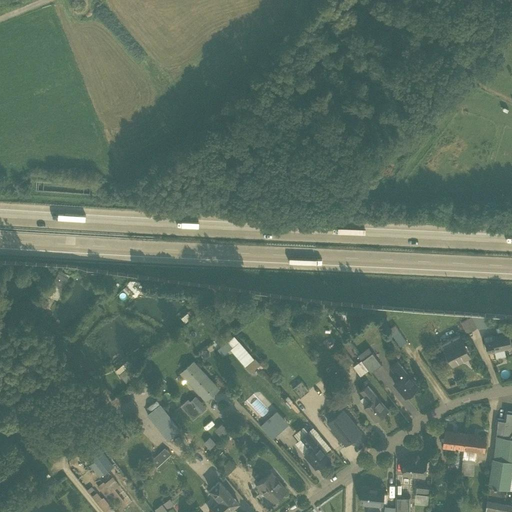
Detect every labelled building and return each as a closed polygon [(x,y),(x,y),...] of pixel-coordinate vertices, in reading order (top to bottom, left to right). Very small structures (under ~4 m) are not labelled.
[(63,288),(69,277),(58,271),(52,282),(63,288)] [(471,317),(464,320),(470,331),(476,327),(471,317)] [(406,341),(395,325),(389,329),(400,346),(406,341)] [(509,332),(492,335),(495,350),(511,346),(509,332)] [(231,350),(251,371),(260,362),(233,334),(218,348),(225,356),(231,350)] [(492,335),(484,337),(487,352),(495,350),(492,335)] [(76,356),(60,337),(54,342),(69,361),(76,356)] [(462,340),(444,349),(452,364),(470,355),(462,340)] [(381,364),(372,352),(361,360),(370,372),(381,364)] [(397,360),(390,366),(400,378),(406,372),(407,373),(407,372),(397,360)] [(137,369),(143,376),(152,369),(146,361),(137,369)] [(215,386),(198,367),(197,369),(192,363),(183,371),(188,376),(187,379),(206,400),(212,394),(210,391),(215,386)] [(124,365),(116,371),(126,383),(134,377),(132,373),(134,371),(130,367),(128,369),(124,365)] [(407,373),(406,372),(400,378),(394,383),(406,397),(418,386),(407,373)] [(301,381),(292,388),(300,397),(309,390),(301,381)] [(378,396),(367,384),(360,390),(370,402),(376,396),(377,397),(378,396)] [(377,397),(376,396),(370,402),(364,406),(376,420),(388,410),(377,397)] [(205,408),(195,397),(190,402),(188,400),(181,406),(193,419),(205,408)] [(358,434),(347,420),(348,420),(338,407),(330,414),(340,425),(334,430),(346,444),(358,434)] [(511,411),(506,410),(504,419),(503,425),(511,426),(511,411)] [(174,432),(153,411),(148,417),(168,437),(174,432)] [(504,419),(496,418),(494,436),(496,436),(502,437),(503,425),(504,419)] [(274,419),(263,429),(272,438),(283,428),(274,419)] [(220,437),(228,431),(222,422),(214,429),(220,437)] [(511,426),(503,425),(502,437),(511,438),(511,435),(511,434),(511,426)] [(214,429),(209,432),(214,440),(219,438),(214,429)] [(465,433),(444,430),(443,446),(464,449),(465,433)] [(329,457),(317,444),(318,443),(308,431),(300,437),(310,449),(305,454),(316,468),(329,457)] [(486,435),(465,433),(464,449),(477,450),(484,451),(486,435)] [(209,436),(204,442),(210,448),(216,442),(209,436)] [(511,438),(502,437),(496,436),(494,458),(494,459),(511,461),(511,467),(511,470),(511,438)] [(165,447),(151,460),(158,466),(171,454),(165,447)] [(477,450),(464,449),(462,459),(473,460),(476,460),(477,450)] [(110,463),(99,450),(93,455),(96,459),(92,463),(100,472),(110,463)] [(420,456),(418,454),(412,456),(412,458),(404,458),(402,474),(425,477),(427,460),(419,459),(420,456)] [(230,458),(223,465),(229,471),(236,465),(230,458)] [(511,467),(511,461),(494,459),(494,458),(493,458),(488,485),(507,488),(509,489),(511,470),(511,467)] [(473,460),(462,459),(462,467),(473,468),(473,460)] [(287,490),(271,471),(257,483),(266,494),(260,499),(267,507),(287,490)] [(116,487),(120,482),(110,474),(98,487),(107,495),(108,494),(123,507),(129,499),(116,487)] [(229,511),(239,503),(220,481),(210,490),(220,501),(212,508),(211,507),(209,509),(211,511),(229,511)] [(431,487),(416,485),(415,494),(430,495),(431,487)] [(507,488),(488,485),(487,498),(504,502),(507,488)] [(384,488),(362,486),(360,502),(382,505),(383,501),(386,501),(387,492),(384,492),(384,488)] [(116,511),(98,489),(92,494),(106,511),(116,511)] [(410,511),(410,496),(396,496),(395,511),(410,511)] [(511,496),(511,498),(510,503),(504,502),(487,498),(486,507),(499,509),(511,511),(511,496)]
